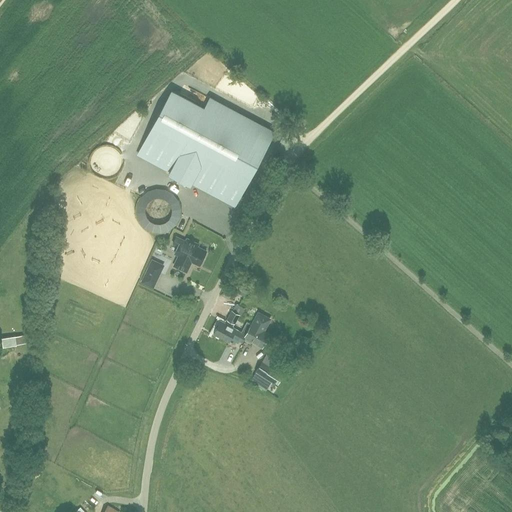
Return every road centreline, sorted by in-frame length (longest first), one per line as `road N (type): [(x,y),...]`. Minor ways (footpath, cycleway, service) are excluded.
road 1 (unclassified): [(142,511),(167,394),(290,158)]
road 2 (track): [(301,167),(284,165),(511,364)]
road 3 (track): [(290,158),(456,0)]
